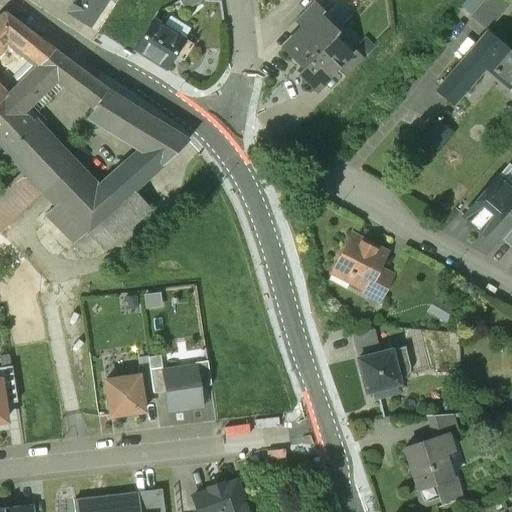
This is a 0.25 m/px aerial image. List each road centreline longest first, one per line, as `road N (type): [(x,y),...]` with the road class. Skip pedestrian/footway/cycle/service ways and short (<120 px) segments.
road 1 (residential): [(0,468),(220,446),(326,426)]
road 2 (tertiary): [(326,426),(247,191),(211,140)]
road 3 (tertiary): [(211,140),(11,0)]
road 4 (residential): [(337,196),(511,284)]
road 5 (residential): [(211,140),(233,117),(241,76),(237,0)]
